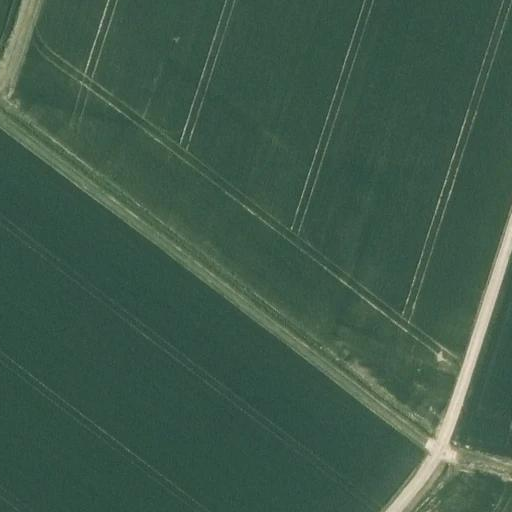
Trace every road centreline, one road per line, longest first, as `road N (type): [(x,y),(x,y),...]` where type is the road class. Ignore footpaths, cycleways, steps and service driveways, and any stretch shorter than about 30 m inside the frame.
road 1 (track): [(0,120),(440,454),(511,469)]
road 2 (track): [(390,511),(440,454),(511,229)]
